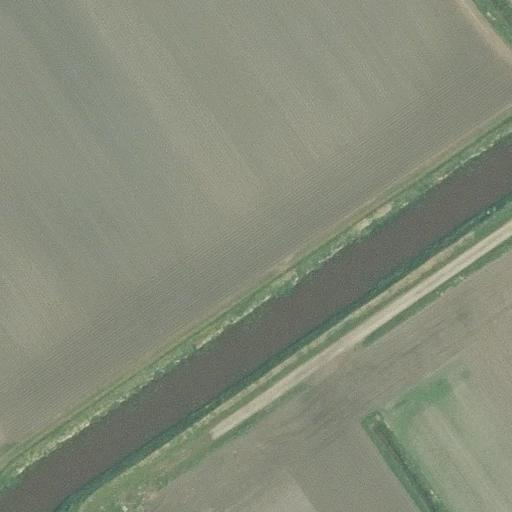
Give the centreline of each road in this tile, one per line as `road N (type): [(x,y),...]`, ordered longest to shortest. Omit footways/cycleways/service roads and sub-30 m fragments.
road 1 (track): [(511,115),(0,482)]
road 2 (track): [(82,511),(212,438),(511,231)]
